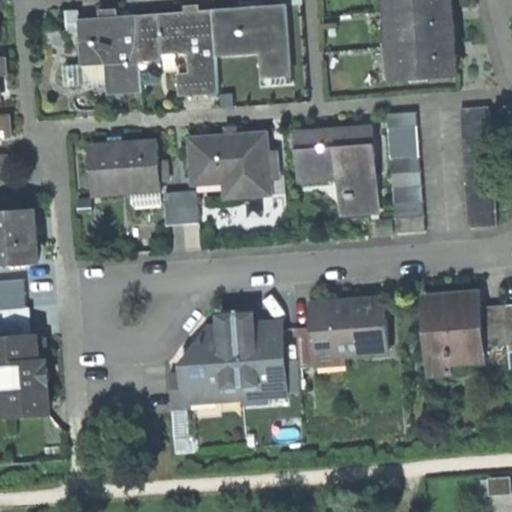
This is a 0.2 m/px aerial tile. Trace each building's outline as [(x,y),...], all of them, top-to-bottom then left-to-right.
[(280,0),(216,4),(219,48),(262,46),(263,64),(293,62),(288,0),(280,0)] [(455,0),(390,0),(396,72),(461,68),(455,0)] [(142,9),(144,41),(164,40),(164,50),(191,48),(192,66),(181,66),(182,90),(221,88),(219,48),(216,4),(142,9)] [(142,9),(82,13),(85,60),(114,58),(116,88),(147,86),(144,41),(142,9)] [(9,53),(0,53),(0,130),(15,130),(14,109),(2,110),(0,81),(0,69),(10,69),(9,53)] [(492,99),(463,101),(464,117),(493,114),(492,99)] [(392,123),(421,120),(420,104),(390,107),(392,123)] [(493,114),(464,117),(465,130),(494,129),(493,114)] [(393,138),(423,135),(421,120),(392,123),(393,138)] [(369,203),(381,202),(377,139),(365,139),(364,122),(300,126),(303,174),(356,170),(357,188),(343,188),(345,210),(369,209),(369,203)] [(495,144),(494,129),(465,130),(467,146),(495,144)] [(195,135),(198,177),(242,174),(243,189),(273,187),(269,130),(195,135)] [(395,152),(424,150),(423,135),(393,138),(395,152)] [(159,137),(94,141),(97,186),(162,182),(159,137)] [(496,159),(495,144),(467,146),(467,161),(496,159)] [(396,168),(425,166),(424,150),(395,152),(396,168)] [(496,159),(467,161),(468,176),(497,174),(496,159)] [(397,182),(425,180),(425,166),(396,168),(397,182)] [(497,174),(468,176),(469,190),(498,188),(497,174)] [(398,197),(426,195),(425,180),(397,182),(398,197)] [(201,185),(185,186),(187,219),(203,218),(201,185)] [(185,186),(166,187),(168,220),(187,219),(185,186)] [(498,188),(469,190),(469,205),(500,203),(498,188)] [(398,197),(400,212),(427,210),(426,195),(398,197)] [(501,220),(500,203),(469,205),(470,222),(501,220)] [(39,205),(0,208),(0,257),(43,254),(39,205)] [(427,210),(400,212),(401,227),(428,225),(427,210)] [(0,274),(0,288),(1,304),(29,302),(28,273),(0,274)] [(429,347),(450,346),(455,360),(487,358),(487,341),(483,301),(483,286),(425,290),(427,323),(438,322),(439,341),(429,341),(429,347)] [(387,294),(316,300),(317,319),(319,344),(336,343),(337,351),(391,347),(387,294)] [(483,301),(487,341),(510,339),(506,299),(483,301)] [(0,303),(0,327),(0,328),(1,333),(31,331),(29,302),(1,304),(0,303)] [(240,306),(245,380),(290,378),(286,318),(258,320),(257,305),(240,306)] [(204,331),(188,356),(188,365),(190,391),(224,390),(223,381),(245,380),(240,306),(224,307),(225,330),(204,331)] [(320,359),(319,344),(317,319),(299,321),(301,361),(320,359)] [(0,327),(0,383),(8,383),(10,409),(51,406),(48,354),(40,355),(39,331),(31,331),(1,333),(0,328),(0,327)] [(190,391),(188,365),(173,366),(175,401),(191,400),(190,391)] [(179,418),(182,451),(196,450),(193,417),(179,418)]
